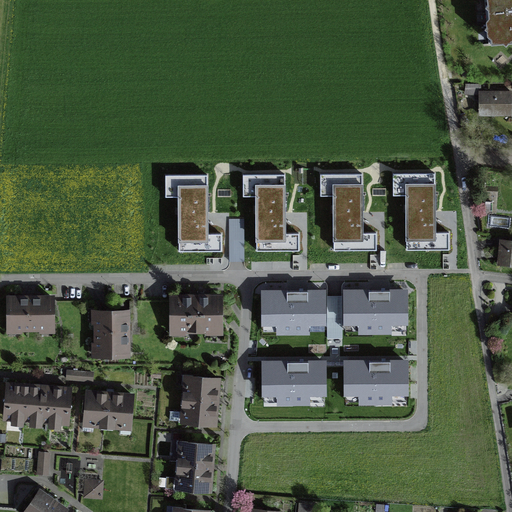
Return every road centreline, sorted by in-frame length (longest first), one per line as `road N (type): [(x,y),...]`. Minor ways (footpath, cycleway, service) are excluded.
road 1 (residential): [(247,275),(420,274),(423,412),(408,426),(237,425)]
road 2 (residential): [(0,282),(247,275)]
road 3 (residential): [(509,511),(474,276)]
road 4 (residential): [(459,158),(432,0)]
road 5 (residential): [(247,275),(237,425)]
road 6 (track): [(11,0),(0,124)]
